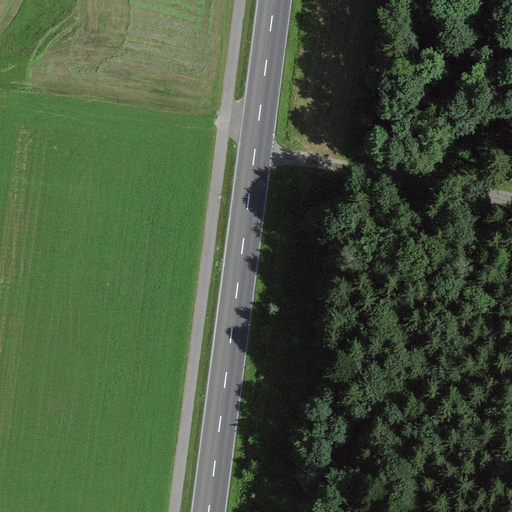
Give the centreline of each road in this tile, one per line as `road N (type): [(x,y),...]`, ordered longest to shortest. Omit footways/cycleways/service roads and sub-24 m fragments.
road 1 (secondary): [(275,0),(208,511)]
road 2 (track): [(256,149),(511,204)]
